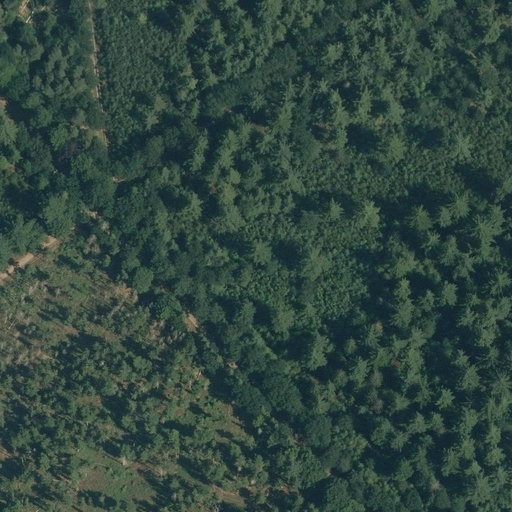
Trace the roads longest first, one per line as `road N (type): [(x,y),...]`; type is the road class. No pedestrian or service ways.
road 1 (track): [(0,100),(358,511)]
road 2 (track): [(379,0),(0,275)]
road 3 (track): [(511,102),(469,50),(409,0)]
